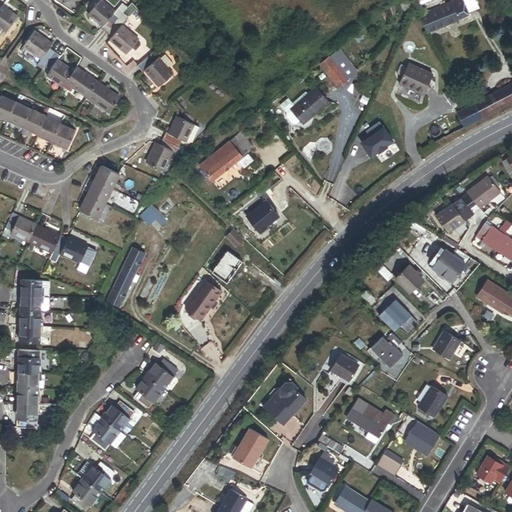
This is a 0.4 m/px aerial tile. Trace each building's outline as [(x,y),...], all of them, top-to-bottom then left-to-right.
[(104,26),(114,15),(116,13),(101,0),(90,14),(104,26)] [(404,10),(413,6),(410,0),(403,0),(400,2),(404,10)] [(421,19),(427,33),(469,14),(468,12),(477,9),(473,0),(459,0),(428,14),(429,15),(421,19)] [(0,26),(8,32),(18,18),(3,6),(2,7),(0,10),(0,26)] [(116,13),(114,15),(119,19),(124,13),(127,10),(122,6),(116,13)] [(119,19),(125,24),(130,18),(124,13),(119,19)] [(104,26),(102,29),(107,33),(119,19),(114,15),(104,26)] [(125,24),(119,19),(107,33),(113,38),(123,26),(125,24)] [(139,41),(123,26),(113,38),(111,40),(128,54),(139,41)] [(52,45),(34,32),(25,46),(42,59),(50,48),(52,45)] [(46,67),(56,53),(50,48),(42,59),(40,63),(46,67)] [(320,65),(338,88),(357,73),(338,50),(320,65)] [(51,71),(58,61),(62,56),(56,53),(46,67),(51,71)] [(157,60),(152,55),(140,65),(138,66),(143,72),(146,70),(157,60)] [(173,65),(165,56),(160,60),(168,69),(173,65)] [(159,59),(157,60),(146,70),(160,87),(173,76),(168,69),(160,60),(159,59)] [(48,75),(64,87),(67,83),(74,72),(58,61),(51,71),(48,75)] [(400,84),(423,95),(432,74),(408,64),(400,84)] [(67,83),(89,98),(99,84),(77,69),(74,72),(67,83)] [(99,84),(89,98),(110,113),(120,99),(99,84)] [(511,84),(473,105),(480,119),(511,103),(511,84)] [(310,86),(304,91),(308,96),(314,91),(310,86)] [(463,96),(457,87),(445,95),(451,104),(463,96)] [(299,122),(302,125),(327,104),(315,90),(314,91),(308,96),(290,111),(299,122)] [(17,103),(2,96),(0,100),(0,115),(9,120),(17,103)] [(17,103),(9,120),(24,127),(32,110),(17,103)] [(465,127),(480,119),(473,105),(457,112),(465,127)] [(32,110),(24,127),(39,134),(47,118),(47,117),(32,110)] [(299,122),(290,111),(287,114),(286,118),(292,125),(296,125),(299,122)] [(426,128),(433,143),(465,127),(457,112),(426,128)] [(195,125),(179,117),(170,134),(183,140),(186,142),(187,139),(195,125)] [(39,134),(39,135),(54,142),(62,125),(47,118),(39,134)] [(62,125),(54,142),(69,149),(77,132),(62,125)] [(199,127),(195,125),(187,139),(191,141),(199,127)] [(183,140),(170,134),(167,132),(164,138),(180,146),(183,140)] [(219,192),(254,162),(248,154),(254,149),(240,132),(199,167),(219,192)] [(180,146),(164,138),(161,145),(174,151),(177,153),(180,146)] [(174,151),(161,145),(158,143),(148,163),(164,171),(174,151)] [(506,159),(501,162),(504,168),(509,166),(506,159)] [(120,174),(103,166),(96,181),(113,189),(120,174)] [(478,209),(499,194),(495,188),(497,187),(490,177),(487,179),(486,177),(465,192),(466,194),(460,198),(469,210),(475,205),(478,209)] [(199,182),(205,189),(210,185),(206,180),(202,183),(201,181),(199,182)] [(113,189),(96,181),(88,196),(106,204),(113,189)] [(106,204),(88,196),(81,211),(98,219),(106,204)] [(446,234),(473,215),(469,210),(460,198),(459,197),(433,216),(446,234)] [(162,226),(166,221),(150,208),(141,216),(140,217),(151,227),(156,221),(162,226)] [(20,218),(20,217),(13,213),(7,227),(14,230),(20,218)] [(30,242),(37,226),(20,218),(14,230),(12,234),(30,242)] [(483,222),(473,237),(479,241),(489,226),(483,222)] [(55,252),(61,237),(37,226),(30,242),(32,242),(38,245),(54,253),(55,252)] [(479,241),(479,242),(490,250),(491,248),(494,250),(499,243),(495,240),(500,233),(489,226),(479,241)] [(14,230),(7,227),(3,236),(10,239),(12,234),(14,230)] [(494,250),(510,260),(511,257),(511,240),(500,233),(495,240),(499,243),(494,250)] [(61,254),(68,238),(62,235),(61,237),(55,252),(61,254)] [(89,247),(68,238),(61,254),(82,263),(89,247)] [(38,245),(32,242),(28,250),(34,253),(38,245)] [(132,282),(135,275),(145,254),(133,248),(107,301),(119,308),(132,282)] [(54,253),(51,260),(57,263),(61,254),(55,252),(54,253)] [(407,266),(395,279),(410,294),(422,281),(407,266)] [(22,295),(42,296),(43,281),(23,280),(22,295)] [(221,292),(205,281),(185,310),(201,322),(221,292)] [(511,295),(511,298),(485,281),(475,297),(500,314),(503,311),(511,317),(511,295)] [(366,291),(361,296),(371,304),(375,299),(366,291)] [(21,310),(41,311),(42,296),(22,295),(21,310)] [(391,303),(378,316),(393,332),(399,326),(406,333),(413,326),(391,303)] [(41,327),(41,311),(21,310),(21,326),(41,327)] [(41,327),(21,326),(20,342),(40,343),(41,327)] [(458,339),(441,330),(431,350),(448,358),(458,339)] [(381,338),(370,349),(389,368),(402,355),(391,345),(390,347),(381,338)] [(40,358),(41,350),(20,349),(20,358),(40,358)] [(357,366),(339,356),(330,371),(348,381),(357,366)] [(20,358),(20,373),(40,374),(40,358),(20,358)] [(164,359),(160,365),(175,377),(179,371),(164,359)] [(147,377),(164,390),(175,377),(160,365),(157,363),(147,377)] [(40,374),(20,373),(19,388),(39,389),(40,374)] [(154,403),(164,390),(147,377),(137,390),(140,392),(154,403)] [(284,385),(280,390),(281,395),(276,401),(272,398),(263,409),(284,426),(305,401),(296,393),(296,389),(291,384),(284,385)] [(445,398),(429,387),(416,407),(432,417),(445,398)] [(18,404),(39,404),(39,389),(19,388),(18,404)] [(154,403),(140,392),(135,398),(150,409),(154,403)] [(120,402),(116,407),(131,419),(136,413),(120,402)] [(38,419),(39,404),(18,404),(18,419),(38,419)] [(114,405),(103,418),(121,432),(131,419),(116,407),(114,405)] [(389,420),(366,405),(354,423),(378,438),(389,420)] [(401,412),(397,417),(402,421),(406,415),(401,412)] [(93,432),(103,418),(98,414),(87,428),(93,432)] [(121,432),(103,418),(93,432),(96,435),(110,446),(121,432)] [(427,453),(438,436),(416,422),(405,439),(427,453)] [(268,440),(250,428),(232,457),(250,468),(268,440)] [(110,446),(96,435),(92,440),(106,451),(110,446)] [(329,440),(321,435),(317,442),(325,447),(326,446),(329,440)] [(330,439),(329,440),(326,446),(337,453),(341,446),(330,439)] [(427,453),(405,439),(403,443),(425,457),(427,453)] [(387,446),(385,450),(402,461),(405,457),(387,446)] [(385,450),(376,465),(394,476),(403,461),(402,461),(385,450)] [(500,481),(510,466),(503,462),(502,463),(488,455),(477,473),(491,482),(494,477),(500,481)] [(336,470),(318,459),(310,474),(327,485),(336,470)] [(85,479),(94,467),(88,463),(79,474),(85,479)] [(101,463),(97,469),(111,480),(116,474),(101,463)] [(85,479),(83,481),(100,494),(111,480),(97,469),(94,467),(85,479)] [(100,494),(83,481),(74,494),(76,496),(91,507),(100,494)] [(344,510),(346,511),(362,511),(368,502),(343,487),(334,502),(345,509),(344,510)] [(218,508),(224,511),(238,511),(246,499),(229,490),(218,508)] [(91,507),(76,496),(72,501),(87,511),(91,507)] [(388,511),(369,501),(368,502),(362,511),(388,511)]
